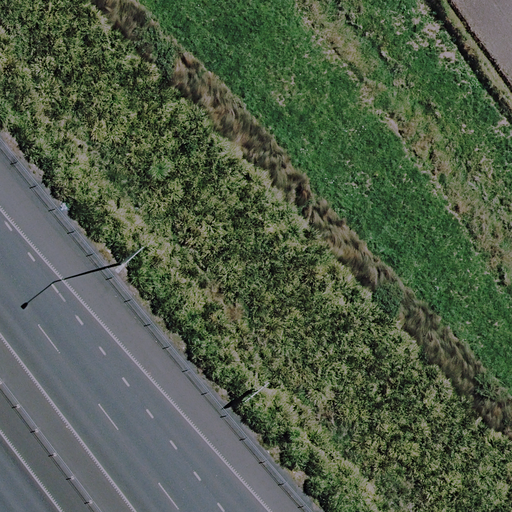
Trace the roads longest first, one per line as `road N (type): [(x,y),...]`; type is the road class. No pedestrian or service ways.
road 1 (motorway): [(0,275),(222,511)]
road 2 (motorway): [(0,291),(171,511)]
